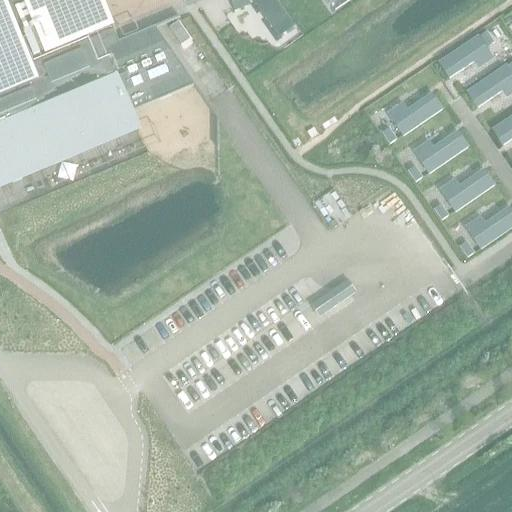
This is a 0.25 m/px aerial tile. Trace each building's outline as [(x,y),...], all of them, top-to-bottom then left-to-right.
[(101,0),(12,0),(4,3),(2,0),(0,0),(0,189),(138,132),(130,114),(186,90),(195,86),(154,28),(118,43),(111,27),(112,26),(101,0)] [(250,8),(247,0),(244,0),(231,5),(235,14),(250,8)] [(294,32),(272,0),(251,0),(280,42),(294,32)] [(350,1),(348,0),(325,0),(334,12),(350,1)] [(495,46),(488,35),(480,39),(488,51),(495,46)] [(495,63),(479,40),(440,68),(451,85),(476,67),(480,73),(495,63)] [(511,99),(511,77),(506,70),(467,98),(478,114),(503,96),(507,103),(511,99)] [(388,119),(403,142),(443,115),(432,98),(407,115),(403,109),(388,119)] [(511,121),(493,135),(504,152),(511,146),(511,121)] [(397,143),(389,132),(382,136),(389,148),(397,143)] [(414,156),(429,179),(470,152),(459,136),(433,152),(429,146),(414,156)] [(423,183),(415,171),(408,175),(415,187),(423,183)] [(440,195),(456,218),(496,191),(485,175),(460,191),(455,185),(440,195)] [(448,221),(441,209),(434,214),(441,225),(448,221)] [(465,232),(480,255),(511,234),(511,215),(510,212),(484,229),(480,222),(465,232)] [(474,258),(467,246),(460,251),(467,262),(474,258)]
